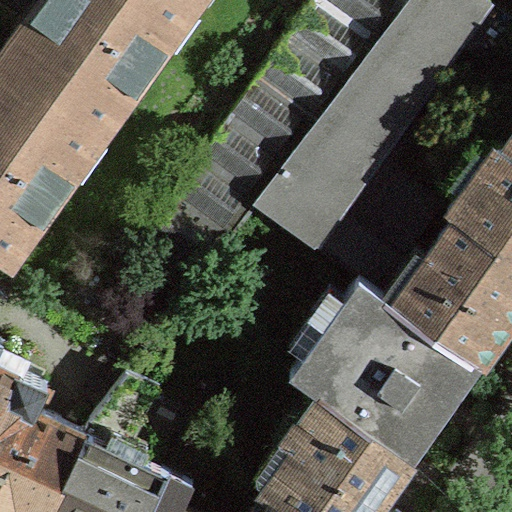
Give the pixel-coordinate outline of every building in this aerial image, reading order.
[(196,0),(33,0),(29,7),(0,45),(0,53),(104,128),(196,0)] [(501,47),(502,45),(511,30),(511,13),(492,0),(311,0),(259,73),(137,243),(191,283),(256,198),(322,112),(378,152),(460,38),(476,50),(501,47)] [(0,253),(8,260),(104,128),(0,53),(0,253)] [(505,118),(511,123),(511,129),(503,141),(511,147),(511,108),(505,118)] [(315,240),(316,239),(378,152),(322,112),(256,198),(315,240)] [(496,136),(449,202),(456,207),(511,247),(511,147),(503,141),(496,136)] [(511,247),(456,207),(392,296),(479,358),(511,312),(511,247)] [(479,358),(392,296),(357,271),(304,345),(290,364),(327,391),(413,452),(418,443),(417,442),(445,403),(472,365),(474,366),(479,358)] [(0,356),(0,501),(22,511),(44,511),(86,425),(36,401),(47,379),(0,356)] [(86,425),(44,511),(172,511),(190,474),(127,444),(158,382),(127,367),(92,412),(86,425)] [(413,452),(327,391),(311,414),(301,406),(281,433),(281,434),(291,441),(260,484),(265,487),(299,511),(370,511),(387,489),(413,452)] [(299,511),(265,487),(247,511),(210,511),(201,507),(225,459),(204,444),(190,474),(172,511),(299,511)]
